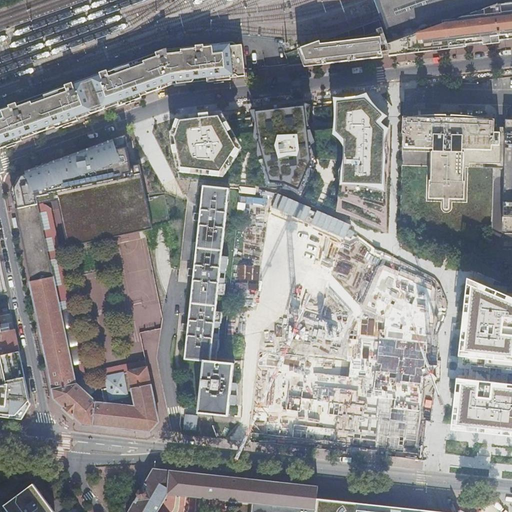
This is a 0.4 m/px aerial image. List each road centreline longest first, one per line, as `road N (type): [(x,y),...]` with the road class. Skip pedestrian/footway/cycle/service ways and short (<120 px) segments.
road 1 (tertiary): [(511,62),(175,102),(0,164)]
road 2 (primary): [(511,489),(49,438)]
road 3 (residential): [(49,438),(0,195)]
road 4 (unknown): [(248,307),(410,321)]
